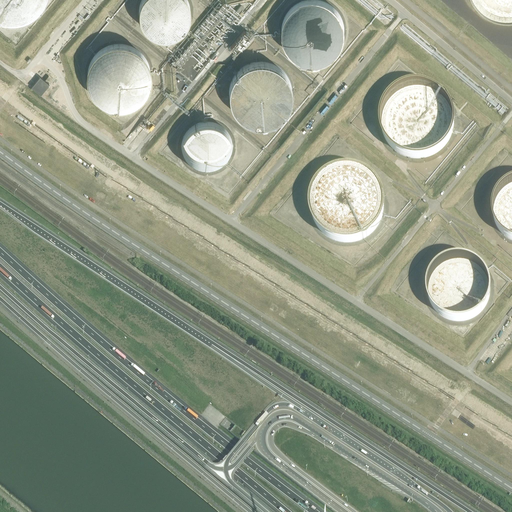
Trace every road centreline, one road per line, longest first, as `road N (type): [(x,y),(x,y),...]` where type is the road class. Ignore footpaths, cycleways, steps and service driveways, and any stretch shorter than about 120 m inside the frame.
road 1 (unclassified): [(511,488),(0,152)]
road 2 (motorway): [(313,511),(0,251)]
road 3 (motorway): [(0,267),(286,511)]
road 4 (trunk): [(0,299),(250,511)]
road 5 (trunk): [(0,286),(207,466),(224,471)]
road 6 (motorway): [(208,341),(0,204)]
road 7 (trunk): [(469,511),(267,379)]
road 8 (motorway): [(449,511),(305,412)]
road 9 (primary): [(353,511),(271,445),(277,425),(314,430)]
road 10 (primary): [(314,430),(435,511)]
road 11 (motorway): [(305,412),(208,341)]
